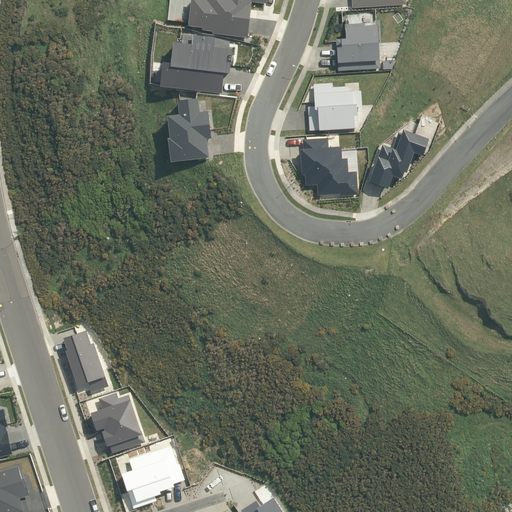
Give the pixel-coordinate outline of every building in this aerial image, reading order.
[(208,0),(209,0),(205,0),(194,0),(191,27),(204,29),(204,31),(213,32),(213,34),(248,38),(253,3),(267,4),(267,0),(208,0)] [(352,0),(353,8),(407,5),(407,0),(352,0)] [(339,72),(382,69),(381,62),(382,62),(381,38),(379,38),(378,26),(365,26),(365,24),(346,25),(347,39),(337,40),(339,72)] [(393,70),(396,61),(384,62),(384,70),(393,70)] [(322,132),(357,129),(357,128),(359,128),(359,117),(360,117),(360,108),(363,107),(363,92),(348,93),(348,87),(334,88),(334,84),(315,85),(316,96),(317,96),(318,107),(309,107),(310,131),(321,131),(322,132)]
